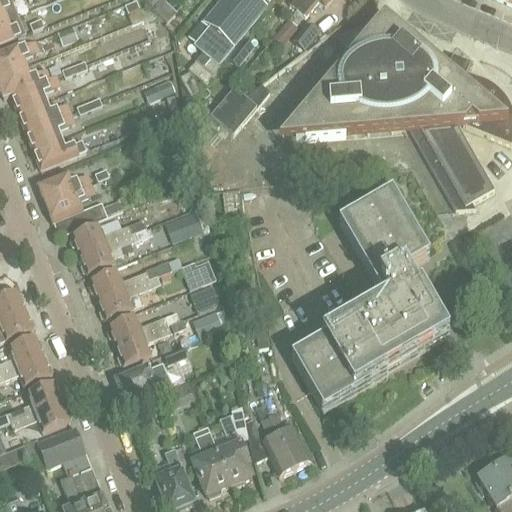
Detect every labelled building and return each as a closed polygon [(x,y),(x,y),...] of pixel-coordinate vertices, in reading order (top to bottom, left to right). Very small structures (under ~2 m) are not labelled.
[(161,0),(142,0),(152,12),(161,3),(163,1),(161,0)] [(234,49),(267,9),(256,0),(224,0),(204,25),(210,30),(195,48),(220,69),(235,51),(234,49)] [(297,15),(309,0),(294,0),(288,8),(297,15)] [(333,0),(309,0),(297,15),(305,22),(319,6),(325,11),(333,0)] [(0,27),(18,21),(10,3),(0,6),(0,27)] [(161,3),(152,12),(167,26),(176,16),(161,3)] [(141,16),(129,20),(132,29),(143,24),(141,16)] [(0,49),(25,39),(22,31),(18,21),(0,27),(0,49)] [(41,23),(29,27),(33,36),(44,32),(41,23)] [(369,41),(368,41),(359,51),(360,52),(322,96),(296,126),(296,127),(280,146),(305,144),(409,136),(455,216),(476,214),(476,213),(475,213),(472,208),(494,196),(458,132),(465,131),(511,150),(511,147),(511,114),(511,112),(509,107),(506,103),(503,99),(500,96),(496,92),(492,89),(488,87),(483,85),(479,83),(474,82),(469,81),(465,81),(470,69),(453,61),(447,76),(384,23),(369,41)] [(281,51),(297,32),(287,24),(271,43),(281,51)] [(320,39),(307,29),(293,46),(305,56),(320,39)] [(245,44),(229,64),(238,71),(253,51),(245,44)] [(21,62),(33,57),(39,55),(36,46),(29,49),(0,60),(0,82),(25,73),(21,62)] [(203,55),(196,64),(214,79),(222,71),(220,69),(203,55)] [(196,64),(189,73),(207,88),(214,79),(196,64)] [(311,78),(302,71),(295,64),(245,101),(234,93),(208,124),(218,133),(220,130),(233,141),(243,129),(257,141),(311,78)] [(84,65),(62,74),(66,83),(88,74),(84,65)] [(11,100),(45,87),(51,85),(48,76),(41,79),(29,84),(25,73),(0,82),(0,94),(3,103),(11,100)] [(201,97),(190,76),(180,81),(191,102),(201,97)] [(60,81),(51,85),(45,87),(11,100),(18,119),(49,108),(44,98),(63,90),(60,81)] [(171,85),(155,91),(160,102),(176,96),(171,85)] [(178,113),(175,99),(166,102),(171,115),(178,113)] [(99,102),(77,112),(80,120),(103,111),(99,102)] [(18,119),(26,138),(75,118),(71,109),(52,117),(49,108),(18,119)] [(26,138),(33,157),(63,143),(59,134),(78,127),(75,118),(26,138)] [(41,175),(51,171),(89,155),(86,146),(67,154),(63,143),(33,157),(41,175)] [(106,175),(95,179),(97,186),(109,182),(106,175)] [(60,180),(38,189),(46,208),(92,189),(89,181),(71,188),(67,177),(60,180)] [(65,240),(103,223),(107,222),(107,221),(185,191),(182,183),(154,193),(154,192),(103,212),(101,208),(82,216),(78,206),(103,196),(99,187),(92,189),(46,208),(53,227),(56,226),(59,225),(65,240)] [(196,189),(180,195),(186,211),(201,206),(196,189)] [(294,368),(317,408),(323,418),(325,417),(324,415),(385,379),(386,382),(388,381),(385,377),(445,341),(447,344),(449,343),(441,329),(419,292),(416,294),(406,275),(430,262),(392,197),(340,226),(392,312),(294,368)] [(203,236),(195,217),(165,228),(168,236),(170,241),(172,248),(203,236)] [(76,252),(79,261),(131,240),(128,232),(102,242),(98,231),(87,235),(83,237),(72,241),(73,243),(71,246),(73,252),(76,252)] [(146,234),(131,240),(79,261),(83,269),(81,272),(83,278),(87,278),(87,280),(113,270),(111,265),(123,261),(120,254),(149,242),(146,234)] [(208,266),(194,272),(201,291),(216,286),(208,266)] [(149,276),(152,285),(158,282),(164,279),(161,271),(149,276)] [(95,298),(98,306),(150,286),(147,277),(140,280),(121,288),(116,277),(90,287),(91,289),(89,292),(91,297),(95,298)] [(152,285),(150,286),(98,306),(101,315),(99,318),(102,323),(105,324),(106,325),(117,321),(122,319),(132,315),(143,310),(139,300),(147,296),(161,291),(158,282),(152,285)] [(22,308),(24,305),(22,299),(19,298),(18,297),(6,301),(0,303),(0,325),(25,316),(22,308)] [(29,324),(25,316),(0,325),(0,348),(33,335),(33,334),(34,331),(32,325),(29,324)] [(216,317),(192,326),(199,343),(223,334),(216,317)] [(176,318),(165,322),(168,330),(179,326),(176,318)] [(116,351),(167,331),(164,323),(140,333),(135,322),(108,333),(109,334),(107,337),(110,343),(113,344),(116,351)] [(182,325),(170,330),(174,338),(186,333),(182,325)] [(257,352),(267,350),(263,326),(252,328),(257,352)] [(167,331),(116,351),(120,361),(118,363),(120,369),(123,370),(124,371),(151,360),(147,349),(171,340),(167,331)] [(0,379),(44,362),(41,353),(42,351),(40,345),(37,344),(36,342),(10,352),(15,364),(0,369),(0,379)] [(182,351),(163,359),(168,371),(187,363),(182,351)] [(0,387),(21,379),(25,391),(51,381),(51,379),(53,376),(50,371),(47,370),(44,362),(0,379),(0,387)] [(117,387),(124,405),(140,398),(140,400),(171,388),(167,379),(163,368),(117,387)] [(59,399),(61,396),(58,390),(55,389),(54,388),(43,392),(28,398),(33,409),(7,419),(10,427),(62,407),(59,399)] [(279,482),(296,475),(272,422),(271,419),(276,418),(273,401),(265,402),(267,410),(257,415),(267,435),(259,439),(252,425),(248,427),(250,442),(254,468),(269,461),(279,482)] [(142,404),(138,406),(127,410),(131,421),(146,416),(142,404)] [(71,422),(69,416),(65,416),(62,407),(10,427),(13,435),(39,425),(43,436),(59,431),(70,426),(69,425),(71,422)] [(218,458),(232,491),(233,493),(244,489),(243,486),(252,482),(247,470),(249,469),(240,446),(250,442),(248,427),(245,428),(243,411),(231,416),(232,419),(220,425),(231,453),(218,458)] [(272,422),(296,475),(310,468),(294,433),(288,436),(280,419),(272,422)] [(220,496),(232,491),(218,458),(207,432),(193,438),(204,465),(193,469),(206,501),(209,500),(210,503),(221,498),(220,496)] [(27,448),(33,465),(43,461),(48,475),(65,468),(86,459),(75,433),(64,437),(37,448),(36,444),(27,448)] [(167,511),(185,511),(185,510),(192,507),(193,509),(194,509),(189,495),(184,483),(186,482),(184,476),(191,473),(181,451),(174,454),(164,458),(168,468),(153,475),(167,511)] [(103,501),(86,459),(65,468),(71,483),(73,482),(85,511),(107,511),(103,501)] [(43,461),(33,465),(38,478),(48,475),(43,461)] [(478,483),(484,493),(496,511),(511,511),(511,468),(509,464),(478,483)] [(85,511),(73,482),(71,483),(61,487),(71,511),(85,511)]
